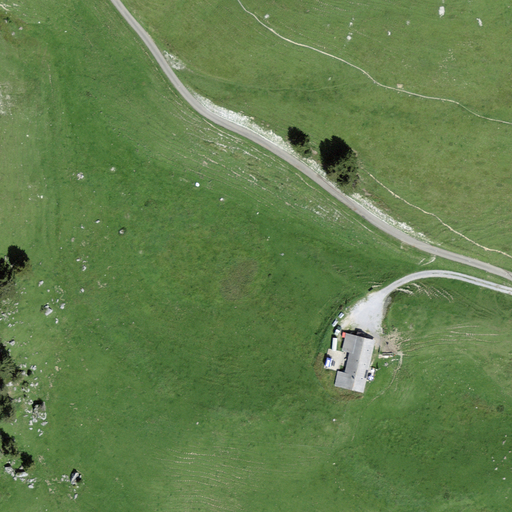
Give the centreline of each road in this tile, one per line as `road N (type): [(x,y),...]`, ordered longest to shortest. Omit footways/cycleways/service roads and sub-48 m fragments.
road 1 (track): [(511,276),(390,230),(277,150),(196,106),(114,0)]
road 2 (track): [(367,325),(375,296),(426,272),(511,290)]
